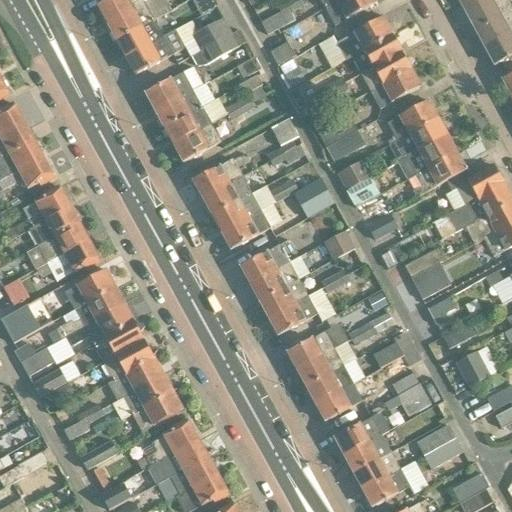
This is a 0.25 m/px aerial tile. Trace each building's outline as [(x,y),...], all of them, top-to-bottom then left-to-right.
[(107,26),(146,5),(143,0),(113,0),(98,8),(107,26)] [(204,17),(222,9),(217,0),(197,0),(196,1),(204,17)] [(291,0),(288,1),(295,14),(306,8),(301,0),(291,0)] [(320,0),(326,11),(345,0),(320,0)] [(372,0),(345,0),(326,11),(335,28),(376,6),(372,0)] [(457,0),(466,16),(496,0),(457,0)] [(476,33),(511,13),(511,9),(509,4),(506,0),(496,0),(466,16),(476,33)] [(291,16),(295,14),(288,1),(277,7),(281,15),(261,25),(267,37),(295,23),(291,16)] [(117,43),(155,22),(146,5),(107,26),(117,43)] [(485,51),(511,36),(511,13),(476,33),(485,51)] [(352,59),(393,37),(383,20),(342,42),(343,43),(339,45),(346,61),(352,58),(352,59)] [(200,54),(231,36),(223,21),(205,31),(198,35),(192,39),(195,45),(200,54)] [(126,60),(164,39),(155,22),(117,43),(126,60)] [(136,78),(186,50),(176,33),(164,39),(126,60),(136,78)] [(231,36),(200,54),(192,59),(197,68),(205,68),(246,45),(240,33),(232,37),(231,36)] [(495,68),(511,58),(511,36),(485,51),(495,68)] [(362,77),(402,55),(393,37),(352,59),(362,77)] [(296,59),(288,45),(270,55),(278,69),(296,59)] [(371,94),(412,72),(402,55),(362,77),(371,94)] [(261,72),(255,60),(237,70),(243,82),(261,72)] [(306,83),(299,70),(284,77),(291,90),(306,83)] [(412,72),(371,94),(380,112),(421,90),(412,72)] [(155,113),(193,92),(184,75),(146,96),(155,113)] [(511,100),(511,99),(511,77),(502,82),(511,100)] [(0,79),(0,98),(8,94),(0,79)] [(256,79),(239,88),(244,98),(261,89),(256,79)] [(331,86),(338,98),(349,92),(342,79),(331,86)] [(327,104),(338,98),(331,86),(320,92),(323,98),(305,108),(311,118),(329,108),(327,104)] [(165,131),(202,110),(193,93),(193,92),(155,113),(165,131)] [(237,106),(243,117),(254,111),(252,107),(266,99),(262,92),(237,106)] [(390,147),(438,121),(429,104),(388,126),(396,140),(388,144),(390,147)] [(231,123),(243,117),(237,106),(225,112),(231,123)] [(0,139),(25,126),(16,108),(0,117),(0,139)] [(174,148),(212,127),(211,125),(202,110),(165,131),(174,148)] [(326,151),(358,133),(351,120),(319,137),(326,151)] [(406,161),(448,138),(438,121),(390,147),(391,148),(389,148),(398,165),(406,161)] [(299,140),(289,122),(272,131),(282,149),(299,140)] [(0,162),(35,143),(25,126),(0,139),(0,162)] [(212,127),(174,148),(184,165),(222,144),(212,127)] [(358,133),(326,151),(334,165),(366,147),(358,133)] [(448,138),(406,161),(415,179),(457,156),(448,138)] [(0,184),(44,160),(35,143),(0,162),(0,172),(0,173),(0,184)] [(283,157),(297,149),(294,143),(267,158),(274,170),(286,163),(283,157)] [(283,157),(286,163),(288,167),(305,158),(300,148),(297,149),(283,157)] [(466,173),(465,170),(457,156),(415,179),(421,190),(414,194),(417,200),(447,184),(466,173)] [(44,160),(0,184),(0,189),(3,194),(23,183),(28,192),(54,178),(44,160)] [(203,201),(243,179),(233,162),(194,183),(203,201)] [(373,179),(364,163),(338,177),(347,193),(373,179)] [(452,194),(457,191),(466,207),(504,186),(495,169),(473,181),(467,169),(465,170),(466,173),(447,184),(452,194)] [(213,218),(252,196),(243,179),(203,201),(213,218)] [(382,196),(373,179),(347,193),(357,210),(382,196)] [(270,195),(276,205),(293,196),(294,195),(298,193),(299,192),(294,182),(270,195)] [(325,183),(297,197),(310,222),(338,208),(325,183)] [(466,207),(457,212),(446,218),(456,235),(466,230),(511,203),(511,201),(504,186),(466,207)] [(28,233),(71,209),(62,192),(24,212),(29,222),(15,229),(20,237),(28,233)] [(222,235),(262,213),(252,196),(213,218),(222,235)] [(17,200),(10,204),(13,209),(20,205),(17,200)] [(484,242),(511,227),(511,204),(466,230),(475,247),(484,242)] [(39,249),(81,226),(71,209),(28,233),(38,250),(39,249)] [(231,252),(271,231),(262,213),(222,235),(231,252)] [(367,228),(368,229),(375,243),(398,230),(390,216),(367,228)] [(81,226),(39,249),(48,267),(90,244),(81,226)] [(511,227),(484,242),(493,259),(505,253),(505,254),(511,250),(511,227)] [(345,234),(328,244),(324,245),(333,263),(355,252),(345,234)] [(90,244),(48,267),(61,290),(82,279),(79,272),(100,261),(90,244)] [(250,286),(290,265),(281,247),(241,269),(250,286)] [(411,280),(443,263),(437,251),(405,269),(411,280)] [(392,254),(382,259),(389,271),(398,266),(392,254)] [(260,304),(299,282),(299,281),(310,275),(301,259),(290,265),(250,286),(260,304)] [(443,263),(411,280),(417,292),(449,275),(443,263)] [(332,278),(339,290),(350,284),(343,272),(332,278)] [(76,313),(116,290),(106,273),(66,295),(75,312),(76,313)] [(491,289),(503,282),(498,273),(486,280),(491,289)] [(40,275),(29,278),(34,297),(45,293),(40,275)] [(328,296),(339,290),(332,278),(321,284),(328,296)] [(269,321),(309,299),(299,282),(260,304),(269,321)] [(16,284),(13,286),(5,291),(14,308),(26,302),(16,284)] [(66,340),(125,308),(116,290),(76,313),(81,322),(74,326),(72,323),(57,332),(62,342),(66,340)] [(375,314),(388,307),(382,295),(368,302),(375,314)] [(309,299),(269,321),(279,338),(318,316),(309,299)] [(455,311),(450,301),(427,313),(433,322),(455,311)] [(33,304),(0,321),(0,323),(13,347),(46,329),(33,304)] [(125,308),(66,340),(71,349),(90,339),(94,348),(135,325),(125,308)] [(371,325),(378,336),(395,327),(388,316),(371,325)] [(436,325),(441,335),(453,328),(448,319),(436,325)] [(104,365),(145,343),(135,325),(94,348),(104,365)] [(366,343),(378,336),(371,325),(360,332),(366,343)] [(297,372),(335,351),(349,344),(340,326),(326,334),(288,355),(297,372)] [(474,339),(468,327),(443,340),(449,352),(474,339)] [(57,332),(48,337),(54,347),(62,342),(57,332)] [(355,349),(366,343),(360,332),(349,338),(355,349)] [(114,382),(154,360),(145,343),(104,365),(104,366),(112,379),(114,382)] [(397,345),(374,357),(381,370),(404,358),(397,345)] [(20,366),(36,357),(30,346),(15,355),(20,366)] [(501,374),(487,349),(458,365),(472,390),(501,374)] [(54,366),(46,351),(41,354),(36,357),(20,366),(28,380),(54,366)] [(307,390),(345,369),(335,351),(297,372),(307,390)] [(118,403),(164,378),(154,360),(114,382),(114,384),(109,387),(118,403)] [(316,407),(354,386),(345,369),(307,390),(316,407)] [(40,400),(68,385),(60,371),(32,387),(40,400)] [(399,398),(419,387),(413,376),(393,388),(399,398)] [(133,417),(173,395),(164,378),(118,403),(118,404),(102,412),(105,417),(115,411),(122,423),(133,417)] [(65,402),(74,397),(68,385),(58,390),(63,399),(65,402)] [(354,386),(316,407),(326,424),(364,403),(354,386)] [(419,387),(399,398),(398,399),(402,407),(409,420),(431,407),(419,387)] [(511,405),(511,389),(487,403),(494,415),(511,405)] [(173,395),(133,417),(143,435),(183,412),(173,395)] [(390,414),(402,407),(398,399),(385,406),(390,414)] [(105,418),(105,417),(102,412),(99,407),(88,413),(94,424),(105,418)] [(511,424),(511,408),(495,418),(501,430),(511,424)] [(88,428),(94,424),(88,413),(77,419),(80,425),(64,433),(69,443),(90,432),(88,428)] [(382,437),(382,438),(390,433),(380,416),(335,441),(344,458),(382,437)] [(174,456),(199,442),(190,425),(152,445),(153,447),(156,452),(157,454),(147,460),(146,459),(138,464),(143,474),(146,472),(146,471),(174,456)] [(434,453),(456,442),(449,429),(417,446),(427,464),(437,459),(434,453)] [(392,455),(382,438),(382,437),(344,458),(354,475),(392,455)] [(151,479),(166,471),(171,480),(209,460),(199,442),(174,456),(146,471),(146,472),(151,479)] [(437,459),(427,464),(431,472),(463,455),(456,442),(434,453),(437,459)] [(119,456),(111,444),(82,460),(89,473),(119,456)] [(42,455),(25,464),(0,478),(0,482),(5,491),(49,467),(42,455)] [(363,493),(401,472),(392,455),(354,475),(363,493)] [(176,500),(218,477),(209,460),(171,480),(159,487),(168,504),(176,500)] [(422,466),(407,471),(415,499),(430,495),(422,466)] [(103,494),(112,490),(101,469),(92,474),(103,494)] [(401,472),(363,493),(373,510),(411,489),(401,472)] [(486,492),(489,491),(482,476),(452,492),(462,511),(465,510),(463,505),(486,492)] [(218,477),(176,500),(182,511),(195,511),(228,494),(218,477)] [(120,485),(99,497),(107,511),(108,511),(129,501),(120,485)] [(480,511),(493,505),(486,492),(463,505),(465,510),(462,511),(480,511)] [(20,511),(26,509),(22,501),(0,511),(20,511)] [(449,504),(452,509),(458,506),(455,501),(449,504)] [(138,511),(134,503),(118,511),(138,511)]
